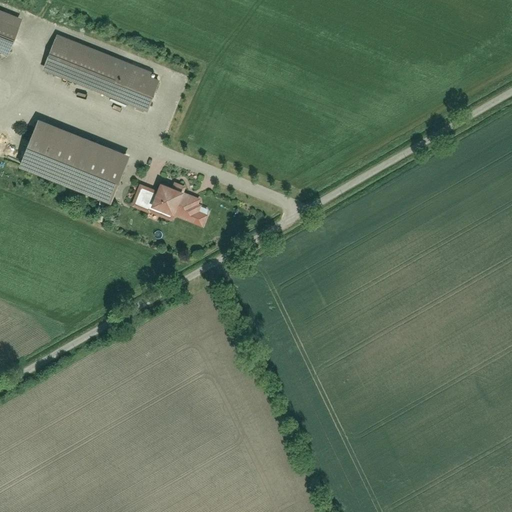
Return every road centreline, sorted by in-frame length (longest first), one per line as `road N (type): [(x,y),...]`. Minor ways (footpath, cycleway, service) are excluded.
road 1 (unclassified): [(0,387),(511,97)]
road 2 (unknown): [(309,210),(12,91)]
